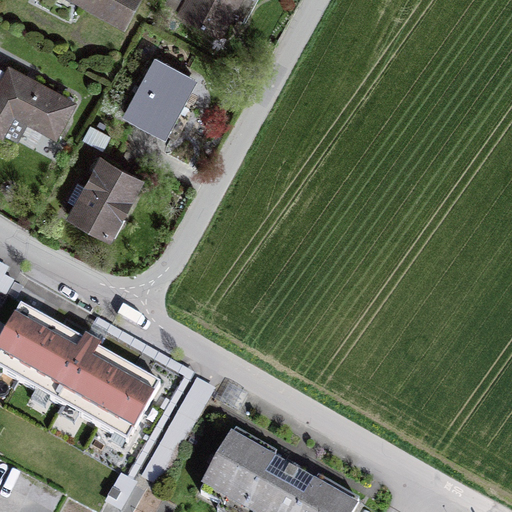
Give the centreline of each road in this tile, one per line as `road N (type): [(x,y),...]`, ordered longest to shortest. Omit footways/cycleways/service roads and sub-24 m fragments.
road 1 (residential): [(141,316),(320,0)]
road 2 (residential): [(430,476),(141,316)]
road 3 (residential): [(0,232),(141,316)]
